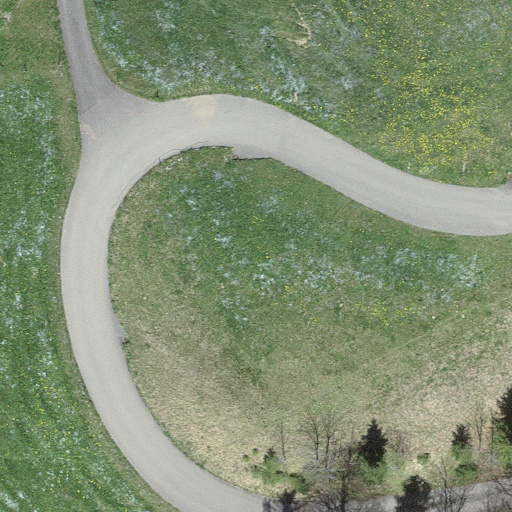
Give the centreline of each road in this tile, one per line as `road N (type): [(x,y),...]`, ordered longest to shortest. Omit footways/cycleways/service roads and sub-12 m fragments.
road 1 (track): [(511,208),(425,206),(292,138),(229,120),(166,127),(119,158),(94,197),(85,231),(95,343),(149,451),(199,495),(235,511)]
road 2 (track): [(68,0),(119,158)]
road 3 (track): [(378,511),(511,485)]
